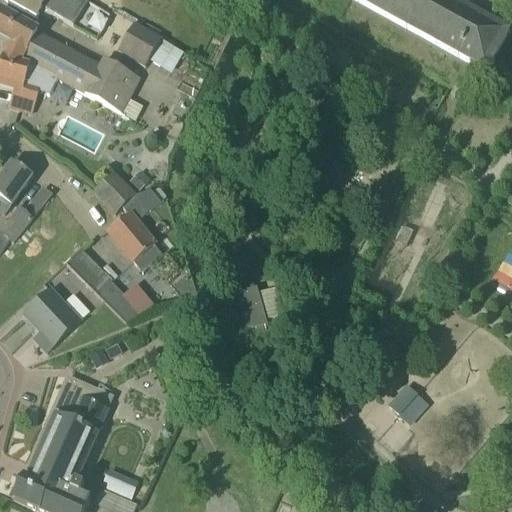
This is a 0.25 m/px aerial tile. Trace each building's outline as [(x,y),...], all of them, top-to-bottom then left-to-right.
[(78,0),(6,0),(5,3),(36,20),(42,9),(75,28),(87,5),(78,0)] [(340,0),(485,78),(507,37),(440,0),(322,0),(323,0),(340,0)] [(50,98),(57,83),(121,117),(139,83),(102,65),(102,66),(37,34),(38,33),(32,31),(0,13),(0,35),(15,44),(8,57),(5,56),(0,72),(0,83),(16,88),(10,110),(31,117),(38,94),(50,98)] [(118,53),(146,70),(150,64),(171,77),(183,58),(134,28),(118,53)] [(274,72),(293,60),(284,47),(265,59),(274,72)] [(362,148),(373,158),(382,147),(371,138),(362,148)] [(12,164),(0,180),(0,198),(13,208),(33,179),(12,164)] [(129,219),(110,234),(109,235),(141,274),(161,257),(145,236),(149,233),(141,222),(161,207),(150,194),(136,199),(113,176),(93,196),(115,219),(123,212),(129,219)] [(128,187),(138,197),(148,187),(138,177),(128,187)] [(511,181),(499,205),(511,212),(511,181)] [(32,223),(52,198),(44,191),(24,216),(32,223)] [(13,208),(0,198),(0,215),(5,219),(13,208)] [(0,234),(0,235),(14,246),(32,223),(24,216),(18,212),(0,234)] [(403,227),(396,243),(398,243),(406,247),(412,232),(405,228),(403,227)] [(85,263),(78,255),(67,266),(74,274),(85,263)] [(111,287),(98,275),(87,287),(99,299),(111,287)] [(142,317),(112,285),(111,287),(99,299),(128,327),(142,317)] [(283,318),(275,291),(259,296),(257,290),(242,294),(253,332),(268,328),(266,322),(283,318)] [(24,318),(27,321),(41,337),(35,343),(47,357),(81,326),(51,294),(24,318)] [(116,348),(105,353),(109,363),(121,357),(116,348)] [(15,502),(37,511),(84,511),(88,503),(80,499),(84,490),(75,486),(113,400),(69,380),(52,419),(56,420),(28,482),(24,481),(15,502)] [(137,508),(101,492),(95,505),(94,506),(106,511),(135,511),(137,508)]
